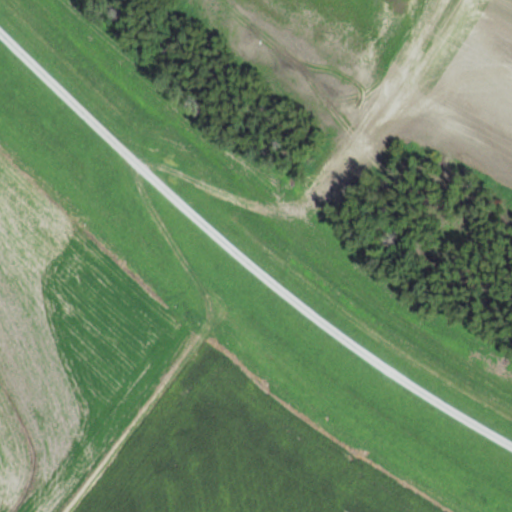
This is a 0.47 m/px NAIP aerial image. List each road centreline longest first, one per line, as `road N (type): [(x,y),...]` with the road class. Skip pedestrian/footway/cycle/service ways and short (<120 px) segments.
road 1 (track): [(67,511),(209,326),(212,311),(133,155),(243,199),(306,202),(322,194),(400,90)]
road 2 (track): [(511,442),(356,344),(271,278),(0,25)]
road 3 (track): [(63,0),(295,203)]
